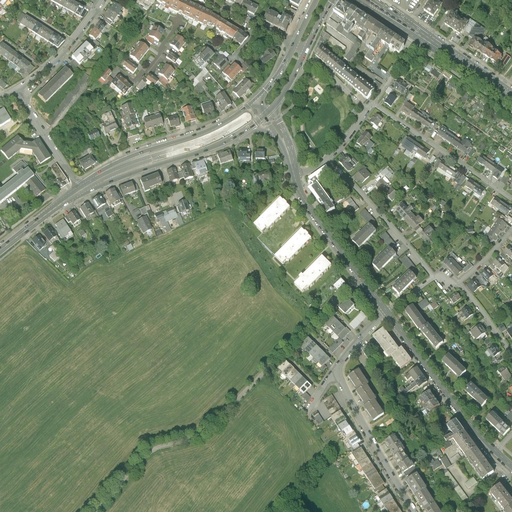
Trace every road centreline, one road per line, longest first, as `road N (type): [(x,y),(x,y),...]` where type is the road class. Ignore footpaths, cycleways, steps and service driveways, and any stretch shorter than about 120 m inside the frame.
road 1 (primary): [(99,178),(213,137),(250,115),(278,88),(324,0)]
road 2 (secondary): [(385,312),(495,451)]
road 3 (primary): [(255,99),(219,125),(119,161),(99,178)]
road 4 (primary): [(368,0),(511,98)]
road 5 (residential): [(373,103),(511,197)]
road 6 (secondary): [(294,175),(385,312)]
road 7 (residential): [(335,369),(414,511)]
road 8 (residential): [(328,159),(432,275)]
road 9 (primary): [(99,178),(233,137)]
road 10 (residential): [(102,0),(76,38),(18,90)]
road 11 (residential): [(190,0),(154,69),(137,82),(121,69)]
